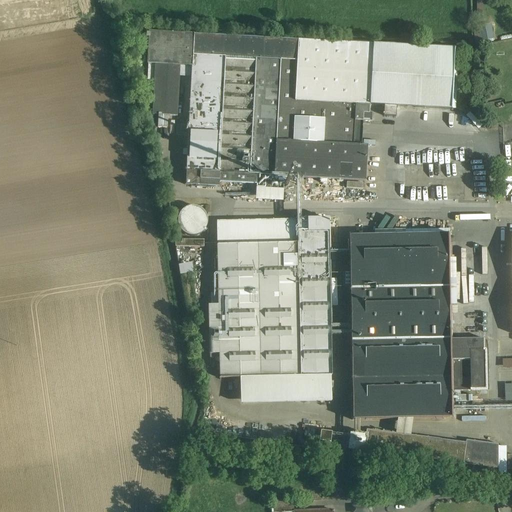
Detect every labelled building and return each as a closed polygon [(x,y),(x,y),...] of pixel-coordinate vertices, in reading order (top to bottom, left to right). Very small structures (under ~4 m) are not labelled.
[(193,35),(148,33),(148,35),(146,35),(146,38),(148,38),(147,64),(155,65),(152,115),(177,117),(180,66),(192,67),(193,35)] [(298,41),(193,35),(192,67),(186,186),(219,187),(219,182),(256,184),(257,176),(365,182),(367,146),(354,145),(355,122),(356,105),(356,104),(295,101),(297,62),(298,62),(298,41)] [(372,45),(298,41),(298,62),(297,62),(295,101),(356,104),(356,105),(369,105),(372,45)] [(456,49),(372,45),(369,105),(453,110),(456,49)] [(369,105),(356,105),(355,122),(371,123),(372,114),(369,114),(369,105)] [(211,206),(174,206),(179,240),(204,241),(208,241),(208,213),(210,213),(211,206)] [(290,244),(217,246),(218,306),(208,306),(209,355),(219,355),(219,359),(219,379),(331,377),(329,241),(328,233),(328,219),(296,220),(290,220),(290,244)] [(451,235),(348,238),(352,421),(454,419),(454,397),(454,391),(453,341),(451,235)] [(183,264),(184,274),(199,273),(197,262),(183,264)] [(485,340),(453,341),(454,391),(472,391),(488,391),(487,350),(485,351),(485,340)] [(470,402),(470,396),(460,396),(460,394),(456,394),(456,402),(470,402)] [(479,413),(479,404),(471,404),(471,413),(479,413)] [(467,443),(366,430),(365,436),(364,451),(455,463),(454,469),(464,470),(467,441),(467,443)] [(331,434),(320,432),(318,447),(329,448),(331,434)] [(349,436),(331,434),(329,448),(348,450),(349,436)] [(365,436),(350,434),(349,436),(350,436),(348,450),(348,451),(363,453),(364,451),(365,436)] [(499,445),(467,441),(464,470),(499,474),(499,447),(499,445)]
